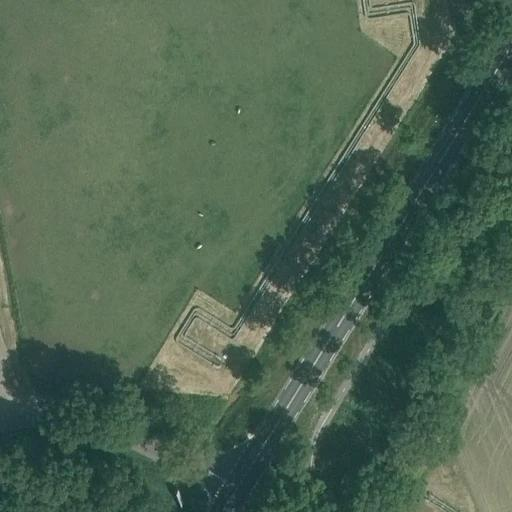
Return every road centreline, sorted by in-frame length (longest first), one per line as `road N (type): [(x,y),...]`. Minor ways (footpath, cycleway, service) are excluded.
road 1 (secondary): [(236,492),(511,42)]
road 2 (unclassified): [(236,492),(105,428),(6,420)]
